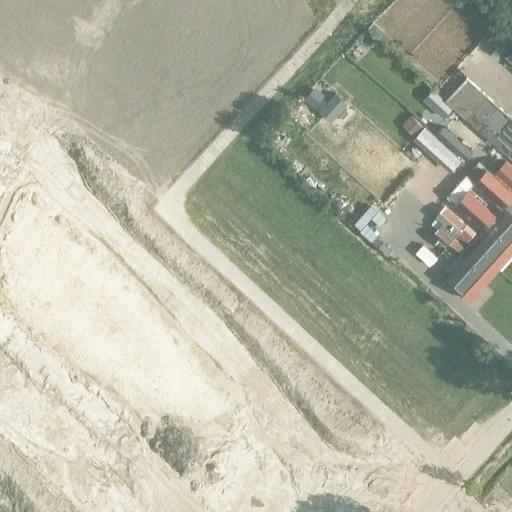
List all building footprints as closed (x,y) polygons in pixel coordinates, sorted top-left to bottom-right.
[(467,78),(446,101),(466,120),(479,132),(485,125),(511,148),(511,119),(487,97),(467,78)] [(304,97),(314,106),(325,94),(315,85),(304,97)] [(335,93),(319,112),(330,121),(346,102),(335,93)] [(413,113),(404,123),(453,168),(472,148),(436,114),(425,125),(413,113)] [(511,165),(509,163),(499,174),(511,185),(511,165)] [(511,188),(487,167),(474,182),(504,209),(497,215),(511,228),(511,200),(511,199),(511,188)] [(511,253),(511,228),(497,215),(496,218),(470,194),(458,207),(484,230),(511,255),(511,253)] [(470,245),(468,248),(456,237),(467,224),(445,204),(436,215),(437,216),(432,222),(438,227),(435,231),(450,243),(464,252),(457,261),(484,285),(498,270),(470,245)] [(484,230),(470,245),(498,270),(511,255),(484,230)] [(438,255),(424,244),(417,252),(430,264),(438,255)] [(470,301),(484,285),(457,261),(443,276),(470,301)]
